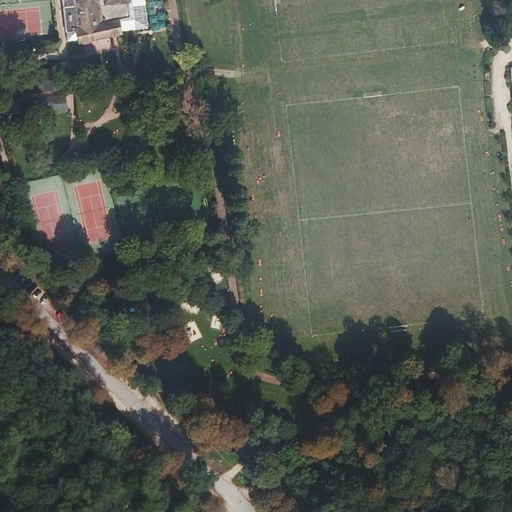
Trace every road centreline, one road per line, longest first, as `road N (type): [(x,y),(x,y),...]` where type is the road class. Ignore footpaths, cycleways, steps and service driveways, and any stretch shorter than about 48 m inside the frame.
road 1 (track): [(511,376),(184,511)]
road 2 (track): [(0,454),(230,494)]
